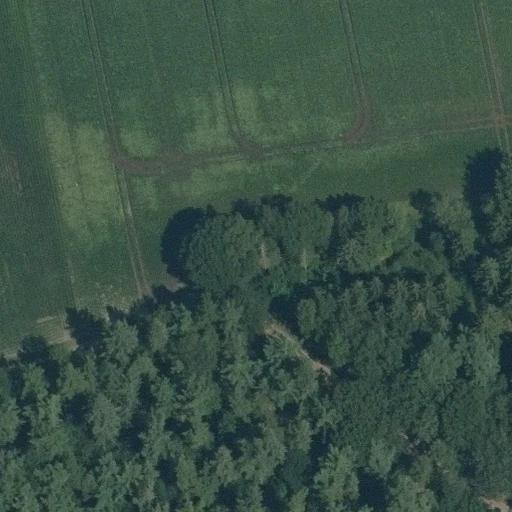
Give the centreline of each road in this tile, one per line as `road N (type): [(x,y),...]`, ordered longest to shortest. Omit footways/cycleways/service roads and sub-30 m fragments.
road 1 (track): [(211,286),(214,250),(235,234),(511,201)]
road 2 (track): [(211,286),(405,443)]
road 3 (track): [(0,383),(155,332),(190,315),(211,286)]
